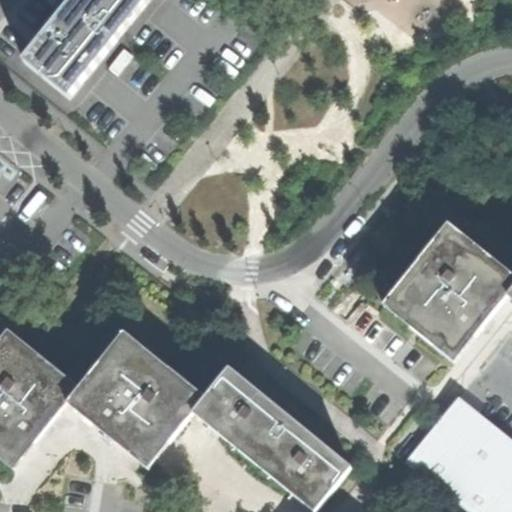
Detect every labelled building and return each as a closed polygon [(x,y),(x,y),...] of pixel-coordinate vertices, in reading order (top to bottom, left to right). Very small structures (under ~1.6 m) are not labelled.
[(26,64),(60,91),(70,99),(150,0),(77,0),(44,41),(26,64)] [(422,337),(451,361),(472,335),(476,339),(489,322),(511,294),(511,282),(492,266),(496,262),(456,229),(426,266),(422,261),(389,302),(415,323),(410,328),(413,331),(422,337)] [(48,431),(73,400),(78,395),(52,373),(56,368),(15,335),(0,353),(0,459),(10,467),(32,441),(37,445),(48,431)] [(170,446),(194,415),(203,404),(168,375),(171,370),(131,338),(111,363),(106,360),(103,364),(78,395),(73,400),(99,420),(94,426),(114,443),(140,464),(143,467),(164,441),(170,446)] [(296,496),(315,511),(317,511),(353,469),(230,371),(203,404),(194,415),(220,436),(226,441),(292,493),(296,496)] [(467,511),(511,511),(511,441),(491,425),(500,414),(482,400),(474,410),(460,399),(447,416),(432,434),(424,443),(419,439),(401,459),(467,511)]
